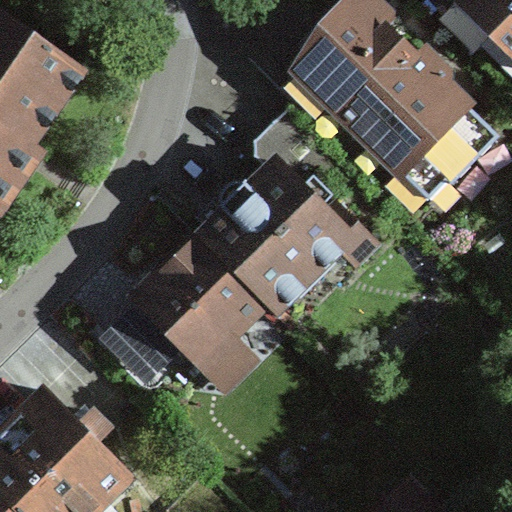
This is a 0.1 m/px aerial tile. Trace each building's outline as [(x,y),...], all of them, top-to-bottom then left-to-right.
[(342,27),(299,70),(363,135),(398,170),(419,150),(452,183),(499,137),(388,26),(388,13),(375,0),(353,0),(341,14),(342,27)] [(511,0),(456,0),(455,1),(474,18),(468,24),(488,42),(511,15),(511,0)] [(0,7),(0,211),(45,148),(35,141),(87,68),(0,7)] [(511,15),(488,42),(503,57),(509,51),(511,53),(511,15)] [(363,135),(299,70),(280,89),(293,102),(345,154),(363,135)] [(255,138),(254,156),(269,171),(279,161),(306,190),(318,179),(345,154),(293,102),(255,138)] [(215,223),(201,236),(266,302),(293,330),(381,245),(338,200),(326,211),(306,190),(279,161),(269,171),(252,187),(236,186),(227,195),(229,209),(215,223)] [(143,290),(147,294),(173,323),(168,336),(181,350),(197,345),(207,356),(266,302),(201,236),(143,290)] [(147,294),(106,333),(150,378),(181,350),(168,336),(173,323),(147,294)] [(78,422),(47,390),(0,435),(0,491),(20,511),(91,511),(129,475),(97,442),(110,429),(91,409),(78,422)] [(20,511),(0,491),(0,511),(20,511)]
